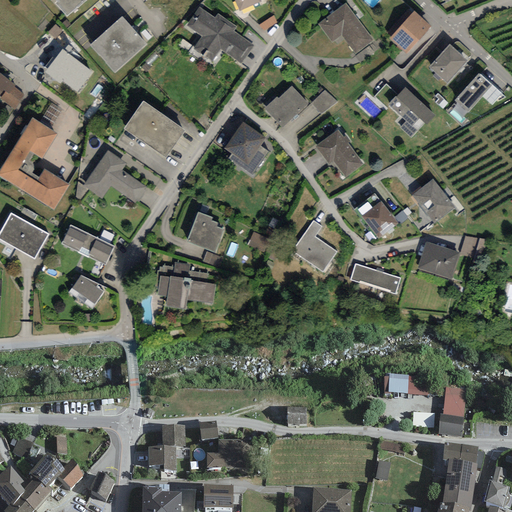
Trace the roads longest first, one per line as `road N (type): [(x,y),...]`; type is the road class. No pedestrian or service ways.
road 1 (residential): [(127,335),(127,277),(143,234),(305,0)]
road 2 (residential): [(130,423),(216,419),(495,444)]
road 3 (residential): [(130,423),(0,418)]
road 4 (residential): [(0,344),(127,335)]
